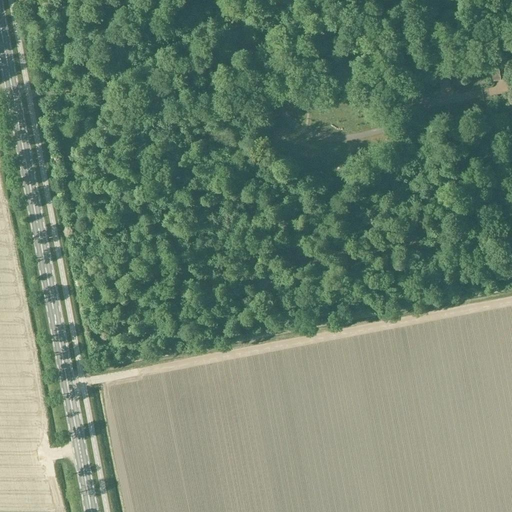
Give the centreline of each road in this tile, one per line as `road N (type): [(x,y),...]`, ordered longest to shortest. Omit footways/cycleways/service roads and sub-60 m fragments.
road 1 (secondary): [(91,511),(0,24)]
road 2 (unclassified): [(425,102),(367,135),(304,132),(283,114),(209,0)]
